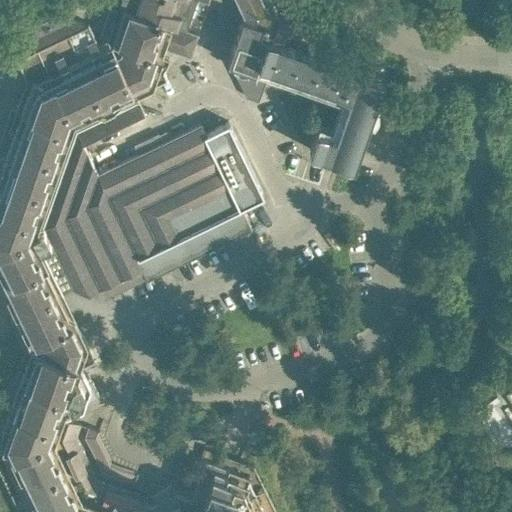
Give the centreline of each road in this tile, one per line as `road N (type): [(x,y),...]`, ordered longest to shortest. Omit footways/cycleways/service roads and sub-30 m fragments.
road 1 (residential): [(138,333),(144,316),(259,258),(298,221),(345,203),(374,202)]
road 2 (residential): [(139,357),(110,430),(120,452),(148,462),(246,412),(254,382)]
road 3 (residential): [(374,202),(383,326),(330,361),(254,382)]
road 4 (unclassified): [(374,202),(430,50)]
road 5 (residential): [(139,357),(177,387),(254,382)]
